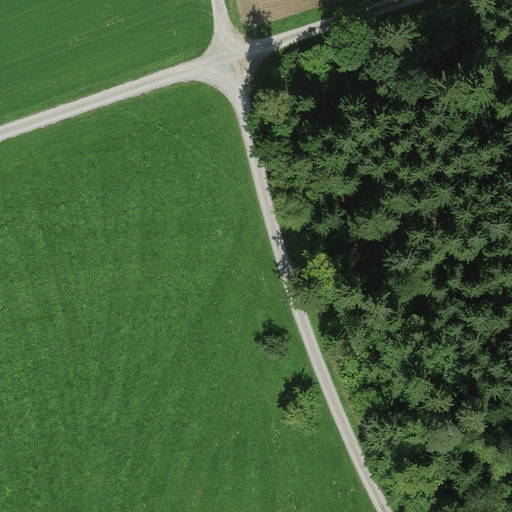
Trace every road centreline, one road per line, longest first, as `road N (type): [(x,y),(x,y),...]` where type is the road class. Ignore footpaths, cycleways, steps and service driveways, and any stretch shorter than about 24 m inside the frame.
road 1 (track): [(223,0),(287,281),(351,466),(377,511)]
road 2 (track): [(402,0),(0,131)]
